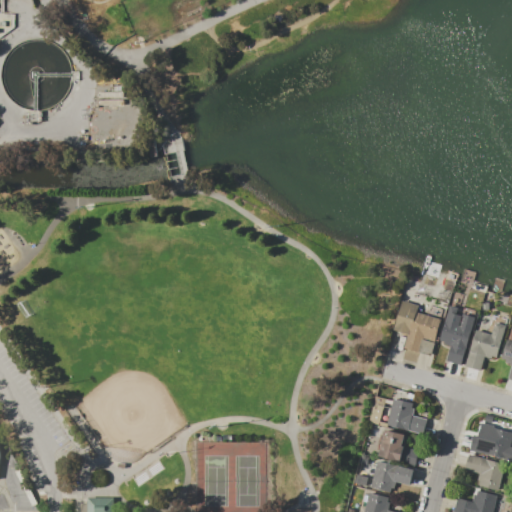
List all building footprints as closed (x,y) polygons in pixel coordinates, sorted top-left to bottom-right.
[(402,301),(418,305),(416,312),(441,320),(435,342),(421,338),(417,352),(403,347),(407,334),(394,330),(402,301)] [(449,306),(459,308),(457,314),(463,316),(461,322),(469,324),(468,328),(472,329),(461,365),(446,361),(451,346),(443,344),(444,341),(439,340),(449,306)] [(476,330),(491,335),(495,322),(506,326),(497,357),(492,356),(491,358),(484,356),(480,370),(466,366),(476,330)] [(507,339),(511,340),(511,380),(507,379),(511,364),(505,362),(506,360),(501,358),(507,339)] [(393,399),(412,404),(411,408),(414,409),(412,416),(426,420),(422,436),(386,426),(393,399)] [(471,450),(474,436),(488,439),(490,432),(493,432),(494,428),(511,432),(511,442),(510,442),(506,459),(471,450)] [(385,430),(405,435),(402,447),(418,451),(415,464),(378,456),(385,430)] [(470,455),(505,464),(498,490),(479,485),(480,481),(478,480),(479,473),(466,470),(470,455)] [(377,462),(413,470),(409,485),(396,482),(394,489),(391,489),(390,492),(371,487),(377,462)] [(454,511),(458,499),(472,502),(475,490),(497,496),(492,511),(454,511)] [(364,511),(369,492),(388,497),(387,502),(389,503),(388,510),(395,511),(364,511)] [(88,511),(88,498),(115,499),(114,511),(88,511)]
